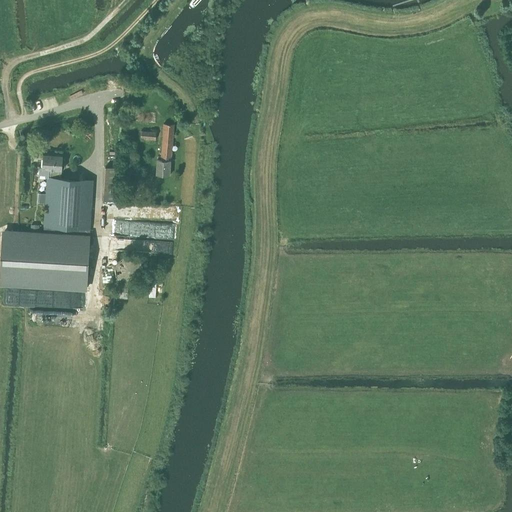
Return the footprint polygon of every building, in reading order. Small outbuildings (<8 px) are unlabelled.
[(170,176),(174,125),(164,124),(161,160),(157,160),(156,175),(170,176)] [(156,140),(156,132),(142,131),(141,139),(156,140)] [(40,167),(39,174),(46,175),(46,177),(48,177),(48,178),(49,178),(60,178),(61,170),(62,170),(62,169),(64,169),(65,168),(66,160),(64,159),(63,159),(63,156),(44,155),(43,168),(40,167)] [(117,202),(118,167),(106,166),(104,201),(117,202)] [(48,178),(44,226),(90,229),(93,181),(60,178),(49,178),(48,178)] [(90,229),(44,226),(44,233),(18,231),(8,230),(3,234),(0,277),(0,283),(87,288),(89,263),(90,236),(90,229)] [(145,270),(146,267),(146,263),(144,260),(143,257),(140,255),(137,253),(134,252),(130,252),(127,253),(124,255),(121,257),(119,260),(118,263),(118,267),(119,270),(120,273),(122,276),(125,278),(129,279),(132,280),(135,279),(139,278),(141,276),(144,273),(145,270)]
